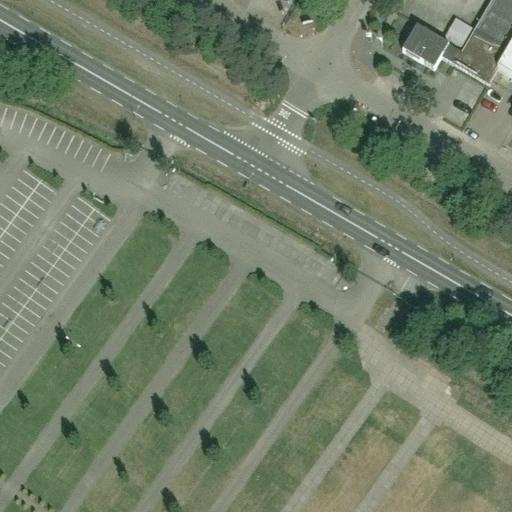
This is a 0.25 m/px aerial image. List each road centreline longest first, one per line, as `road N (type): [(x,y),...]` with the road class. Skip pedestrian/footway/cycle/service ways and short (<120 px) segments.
road 1 (secondary): [(511,316),(248,164)]
road 2 (secondary): [(248,164),(0,22)]
road 3 (unclassified): [(309,63),(511,182)]
